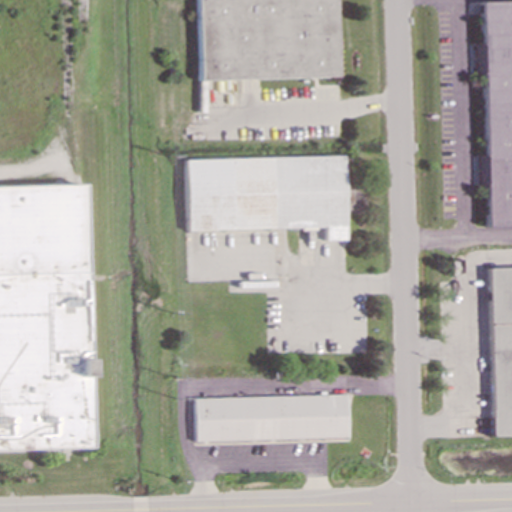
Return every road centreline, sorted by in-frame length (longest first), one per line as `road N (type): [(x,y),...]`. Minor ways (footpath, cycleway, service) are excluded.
road 1 (residential): [(397,0),(411,511)]
road 2 (residential): [(511,503),(144,511)]
